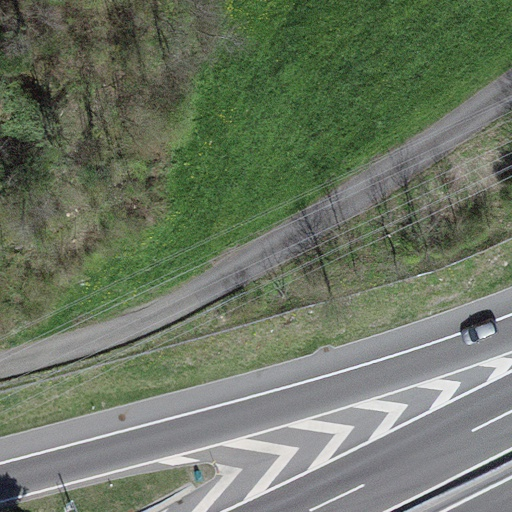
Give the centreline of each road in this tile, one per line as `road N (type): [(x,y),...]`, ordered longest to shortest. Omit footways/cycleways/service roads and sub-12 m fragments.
road 1 (residential): [(0,366),(94,341),(201,298),(511,92)]
road 2 (motorway): [(511,334),(0,480)]
road 3 (motorway): [(511,409),(308,511)]
